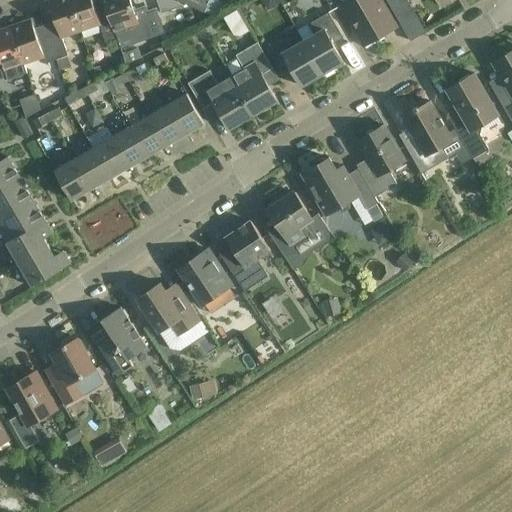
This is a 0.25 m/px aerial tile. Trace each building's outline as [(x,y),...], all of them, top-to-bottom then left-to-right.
[(48,35),(56,61),(58,60),(62,70),(72,66),(62,39),(80,33),(69,0),(48,0),(59,32),(48,35)] [(114,35),(103,0),(69,0),(80,33),(101,26),(107,43),(115,40),(114,35)] [(103,0),(114,35),(115,40),(118,39),(119,43),(154,32),(146,7),(135,11),(130,0),(103,0)] [(185,5),(171,0),(157,0),(162,13),(185,5)] [(177,0),(206,13),(211,1),(207,0),(177,0)] [(280,0),(264,0),(269,9),(281,2),(280,0)] [(397,27),(387,9),(381,0),(347,0),(340,5),(354,29),(364,46),(397,27)] [(386,0),(411,41),(425,33),(405,0),(386,0)] [(237,10),(224,18),(228,25),(242,17),(237,10)] [(304,41),(323,74),(344,62),(333,44),(344,38),(334,21),(329,12),(308,24),(314,35),(304,41)] [(10,27),(23,66),(44,59),(46,64),(56,61),(48,35),(38,39),(31,19),(10,27)] [(23,66),(10,27),(0,29),(0,78),(7,77),(8,80),(25,74),(23,66)] [(266,49),(271,57),(281,75),(292,68),(302,86),(323,74),(304,41),(293,47),(287,37),(266,49)] [(231,77),(254,115),(277,101),(262,75),(273,68),(263,51),(257,42),(235,55),(244,69),(231,77)] [(222,70),(232,66),(226,51),(216,56),(222,70)] [(489,82),(499,100),(511,121),(511,51),(493,63),(507,88),(497,94),(490,82),(489,82)] [(165,54),(154,59),(158,67),(169,61),(165,54)] [(125,74),(129,81),(140,75),(136,68),(125,74)] [(254,115),(231,77),(217,85),(209,71),(187,84),(193,92),(203,109),(214,103),(230,129),(254,115)] [(447,89),(452,97),(458,108),(447,114),(457,131),(474,158),(489,149),(480,134),(483,124),(499,115),(475,73),(447,89)] [(129,81),(125,74),(106,84),(112,95),(121,91),(118,86),(129,81)] [(84,89),(89,97),(101,91),(97,83),(84,89)] [(89,97),(84,89),(75,93),(79,101),(89,97)] [(168,105),(185,134),(200,125),(201,127),(205,125),(187,94),(168,105)] [(453,140),(441,118),(431,101),(419,108),(418,106),(402,115),(416,139),(407,145),(400,134),(399,135),(422,174),(440,163),(436,157),(441,154),(438,149),(453,140)] [(170,142),(185,134),(168,105),(150,116),(167,147),(171,144),(170,142)] [(49,114),(53,121),(64,116),(60,108),(49,114)] [(53,121),(49,114),(39,119),(43,126),(53,121)] [(131,127),(148,156),(163,147),(163,149),(167,147),(150,116),(131,127)] [(405,160),(395,143),(385,125),(358,141),(373,166),(363,172),(363,171),(361,172),(375,197),(398,184),(391,174),(393,167),(405,160)] [(133,164),(148,156),(131,127),(112,138),(130,168),(134,166),(133,164)] [(112,138),(94,148),(110,177),(125,169),(126,170),(130,168),(112,138)] [(94,148),(75,159),(93,190),(97,188),(96,186),(110,177),(94,148)] [(8,157),(0,161),(0,182),(17,173),(8,157)] [(368,210),(379,203),(375,197),(361,172),(359,168),(348,174),(343,166),(336,170),(329,158),(326,160),(321,159),(317,160),(314,163),(312,168),(302,174),(326,215),(338,209),(340,211),(344,212),(350,208),(351,203),(351,201),(359,196),(368,210)] [(55,171),(62,181),(72,198),(71,199),(71,200),(87,190),(89,192),(93,190),(75,159),(55,171)] [(0,203),(26,188),(17,173),(0,182),(0,203)] [(0,223),(35,203),(26,188),(0,203),(0,223)] [(280,250),(287,260),(298,252),(292,244),(304,236),(299,228),(312,218),(306,209),(295,192),(268,210),(279,226),(269,233),(280,250)] [(35,203),(0,223),(0,230),(6,241),(44,219),(35,203)] [(53,233),(44,219),(6,241),(15,256),(44,239),(44,238),(53,233)] [(218,248),(217,249),(245,291),(269,276),(258,259),(271,250),(251,221),(226,238),(232,246),(221,253),(218,248)] [(374,257),(391,257),(391,238),(374,238),(374,257)] [(53,254),(44,239),(15,256),(24,271),(53,254)] [(179,269),(190,286),(202,305),(232,285),(209,249),(179,269)] [(54,256),(53,254),(24,271),(33,287),(34,287),(34,286),(61,270),(62,271),(63,270),(62,269),(71,264),(63,251),(54,256)] [(414,262),(404,254),(396,263),(406,272),(414,262)] [(137,299),(148,315),(159,332),(171,324),(179,335),(202,320),(177,283),(176,284),(179,288),(169,295),(161,283),(137,299)] [(294,319),(309,308),(292,285),(277,296),(294,319)] [(92,336),(119,376),(134,366),(130,359),(148,347),(121,307),(102,320),(106,326),(92,336)] [(47,369),(57,387),(66,404),(83,395),(75,381),(96,369),(79,338),(52,353),(58,363),(47,369)] [(226,379),(232,374),(214,354),(197,369),(223,398),(233,388),(226,379)] [(37,372),(7,388),(17,406),(22,414),(11,420),(27,448),(41,440),(32,424),(58,409),(46,389),(37,372)] [(0,444),(10,439),(0,422),(0,444)]
